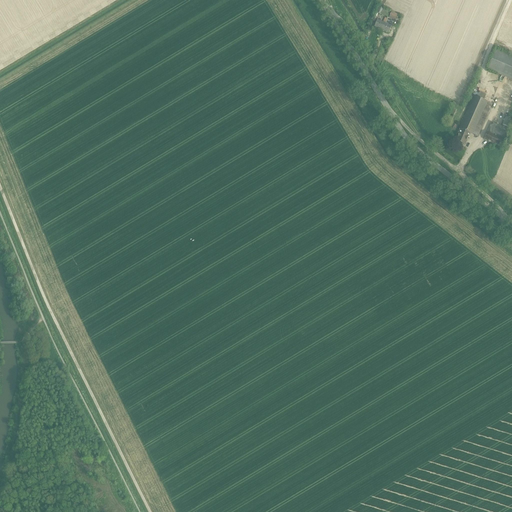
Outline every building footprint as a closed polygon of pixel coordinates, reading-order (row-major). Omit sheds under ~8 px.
[(392,12),(389,18),(395,20),(397,15),(397,14),(393,12),(392,12)] [(377,20),(374,27),(382,30),(384,23),(383,23),(381,22),(377,20)] [(384,23),(382,30),(389,33),(392,26),(384,23)] [(511,57),(496,50),(488,69),(511,79),(511,57)] [(458,133),(459,134),(456,141),(461,143),(461,144),(463,145),(463,144),(465,145),(470,133),(478,137),(492,104),(484,100),(486,95),(480,92),(477,97),(474,96),(459,129),(460,129),(458,133)] [(451,123),(456,110),(451,107),(445,120),(451,123)] [(484,139),(494,144),(501,147),(502,144),(505,145),(507,139),(504,138),(511,121),(511,120),(506,118),(502,127),(492,122),(484,139)]
